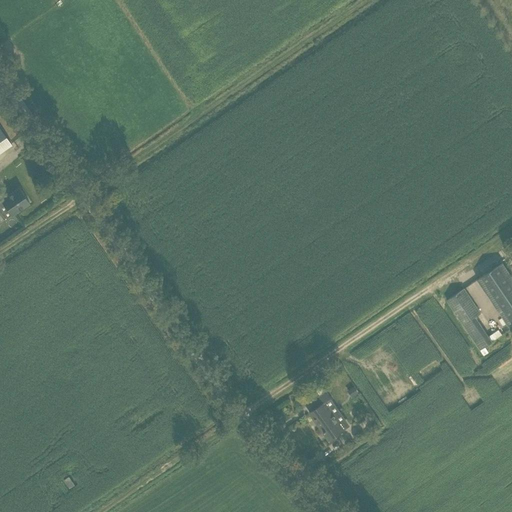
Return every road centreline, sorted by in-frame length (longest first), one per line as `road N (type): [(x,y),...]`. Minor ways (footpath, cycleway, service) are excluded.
road 1 (unclassified): [(328,511),(231,415),(0,80)]
road 2 (track): [(83,197),(362,0)]
road 3 (track): [(95,511),(231,415)]
